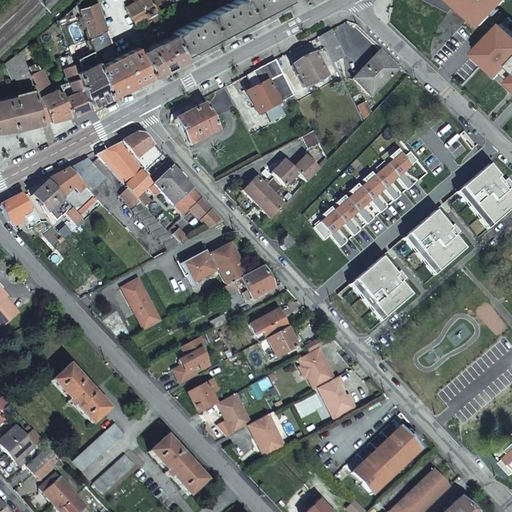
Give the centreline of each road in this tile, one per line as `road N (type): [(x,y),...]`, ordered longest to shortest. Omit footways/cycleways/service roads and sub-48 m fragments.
road 1 (residential): [(0,226),(259,511)]
road 2 (unclassified): [(509,511),(312,300)]
road 3 (unclassified): [(312,300),(139,109)]
road 4 (residential): [(497,139),(312,300)]
road 5 (secondary): [(339,0),(139,109)]
road 6 (unclassified): [(352,0),(497,139)]
road 7 (unknown): [(71,308),(233,217)]
road 8 (secondary): [(139,109),(0,179)]
